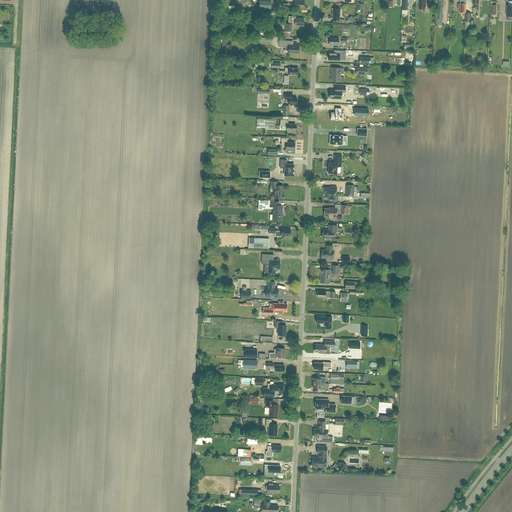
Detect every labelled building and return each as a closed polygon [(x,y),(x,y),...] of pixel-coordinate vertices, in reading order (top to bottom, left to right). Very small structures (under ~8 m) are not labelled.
[(259,8),(271,9),(271,1),(259,0),(259,8)] [(304,9),(304,0),(299,0),(294,0),(295,4),(287,3),(287,10),(292,10),(292,7),(294,7),(294,8),(304,9)] [(426,9),(426,0),(418,0),(418,8),(426,9)] [(346,23),(346,20),(343,20),(339,19),(340,9),(333,9),(332,19),(336,19),(336,22),(346,23)] [(303,26),(303,19),(295,18),(295,17),(289,16),(288,24),(284,24),(284,31),(292,31),(292,25),(294,25),(303,26)] [(299,53),(299,45),(293,45),(293,41),(279,40),(279,47),(288,47),(288,53),(299,53)] [(334,53),(328,52),(328,54),(327,54),(327,58),(328,58),(328,60),(339,60),(341,60),(345,61),(346,51),(334,50),(334,53)] [(366,75),(367,67),(356,66),(356,75),(366,75)] [(285,71),(284,81),(288,82),(289,75),(298,75),(298,68),(289,68),(285,68),(285,71)] [(343,74),(344,68),(331,68),(331,73),(331,81),(335,81),(340,82),(341,82),(343,82),(344,82),(344,79),(344,78),(340,78),(340,74),(343,74)] [(345,93),(345,87),(335,86),(335,90),(330,90),(330,99),(341,99),(341,92),(345,93)] [(296,104),(296,98),(292,97),(292,94),(285,94),(285,99),(289,99),(289,104),(296,104)] [(330,111),(330,119),(335,119),(335,120),(340,120),(340,119),(341,120),(342,112),(341,112),(341,107),(335,107),(334,112),(330,111)] [(274,128),(274,118),(255,118),(255,128),(274,128)] [(295,131),(295,124),(287,124),(288,119),(280,119),(280,126),(282,126),(287,126),(286,130),(286,131),(295,131)] [(330,135),(329,144),(330,144),(334,144),(334,145),(337,146),(337,144),(342,145),(342,144),(342,136),(343,136),(343,135),(342,135),(330,135)] [(294,150),(294,143),(287,142),(287,138),(281,138),(281,144),(286,145),(285,149),(294,150)] [(341,167),(342,156),(335,155),(334,163),(329,163),(328,174),(337,174),(337,167),(341,167)] [(286,160),(281,159),(280,159),(280,160),(280,167),(280,168),(283,168),(283,169),(284,169),(285,169),(285,170),(284,175),(285,175),(293,175),(294,165),(294,164),(293,164),(286,164),(286,163),(286,160),(287,160),(286,160)] [(282,191),(283,186),(277,186),(277,182),(270,181),(270,188),(274,188),(274,197),(281,198),(282,191)] [(353,197),(354,185),(346,185),(345,196),(353,197)] [(336,197),(336,187),(330,187),(330,189),(321,188),(324,189),(324,196),(326,196),(326,199),(333,200),(332,201),(337,201),(337,197),(336,197)] [(271,207),(269,207),(269,200),(258,200),(258,209),(263,209),(263,208),(273,209),(272,220),(280,220),(281,215),(282,206),(279,206),(279,202),(271,202),(271,207)] [(336,218),(336,209),(332,208),(332,209),(324,209),(324,217),(330,217),(330,218),(331,220),(334,220),(334,218),(335,218),(336,218)] [(336,232),(336,226),(329,225),(329,230),(322,230),(322,238),(328,238),(328,239),(334,239),(334,232),(336,232)] [(249,237),(249,248),(253,248),(268,249),(269,238),(254,238),(249,237)] [(332,251),(332,246),(326,246),(326,250),(321,250),(321,258),(333,259),(333,251),(332,251)] [(275,262),(274,262),(273,261),(274,255),(262,254),(261,264),(264,264),(264,273),(269,273),(274,274),(274,272),(276,272),(277,271),(278,270),(278,268),(279,268),(279,262),(275,262)] [(321,270),(319,269),(318,270),(318,271),(318,273),(318,274),(319,275),(321,275),(321,277),(320,277),(320,282),(329,283),(329,270),(322,269),(321,270)] [(274,289),(274,282),(268,282),(268,289),(266,289),(265,297),(277,297),(278,289),(274,289)] [(251,299),(251,290),(241,290),(241,298),(251,299)] [(263,308),(263,315),(274,315),(274,311),(279,312),(279,314),(283,314),(283,312),(287,312),(287,304),(282,304),(282,302),(279,302),(279,304),(273,304),(270,304),(270,308),(263,308)] [(316,323),(324,323),(324,327),(331,328),(332,317),(329,317),(325,317),(325,316),(316,316),(316,323)] [(285,335),(286,325),(282,325),(282,322),(274,321),(274,328),(278,328),(278,334),(285,335)] [(272,345),(272,337),(260,336),(260,344),(272,345)] [(335,341),(327,341),(325,341),(325,344),(322,344),(315,344),(315,352),(319,352),(319,353),(326,353),(330,353),(330,347),(334,347),(335,341)] [(244,357),(256,357),(257,349),(245,348),(244,357)] [(269,353),(269,358),(277,358),(277,356),(284,356),(284,348),(277,348),(277,349),(274,349),(274,353),(269,353)] [(256,370),(257,360),(243,359),(242,369),(256,370)] [(283,371),(283,365),(273,364),(273,363),(266,363),(266,367),(275,367),(275,371),(283,371)] [(343,384),(343,380),(343,375),(330,374),(330,379),(330,383),(343,384)] [(283,390),(284,384),(279,384),(279,385),(267,385),(267,388),(262,387),(262,396),(274,397),(274,393),(282,393),(282,390),(283,390)] [(334,412),(335,405),(328,405),(328,399),(315,399),(315,408),(316,408),(316,411),(324,412),(334,412)] [(278,410),(278,404),(272,404),(273,401),(266,400),(265,406),(269,406),(269,415),(277,416),(277,410),(278,410)] [(197,407),(197,415),(208,415),(208,407),(197,407)] [(277,435),(277,424),(271,424),(271,420),(266,419),(266,426),(269,427),(268,435),(277,435)] [(314,429),(313,437),(314,437),(314,441),(332,442),(332,437),(328,437),(328,439),(327,438),(327,432),(325,432),(325,421),(319,421),(318,429),(314,429)] [(281,452),(281,446),(272,446),(267,446),(267,451),(266,451),(265,456),(272,456),(272,452),(281,452)] [(326,453),(326,447),(317,446),(317,453),(319,453),(318,458),(312,458),(312,466),(325,467),(326,458),(325,458),(325,453),(326,453)] [(264,471),(264,476),(273,477),(273,475),(274,472),(280,472),(280,466),(267,465),(267,471),(264,471)] [(279,492),(279,486),(273,486),(273,484),(268,484),(268,486),(266,486),(266,490),(268,490),(268,491),(272,491),(272,492),(279,492)] [(270,505),(270,499),(263,499),(263,505),(262,504),(261,510),(271,511),(277,511),(278,506),(270,505)]
